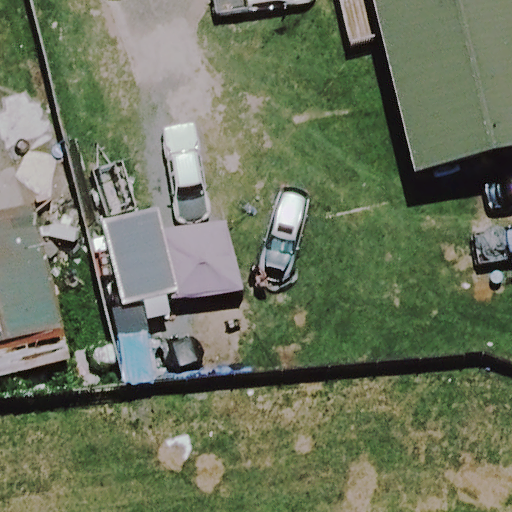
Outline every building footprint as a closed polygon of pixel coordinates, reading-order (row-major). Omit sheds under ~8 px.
[(511,3),(511,0),(343,0),(392,197),(511,167),(511,3)] [(138,128),(67,156),(117,282),(187,254),(138,128)] [(0,193),(9,191),(0,163),(0,193)] [(0,389),(61,374),(22,220),(0,225),(0,389)] [(321,279),(241,316),(264,367),(344,330),(321,279)]
